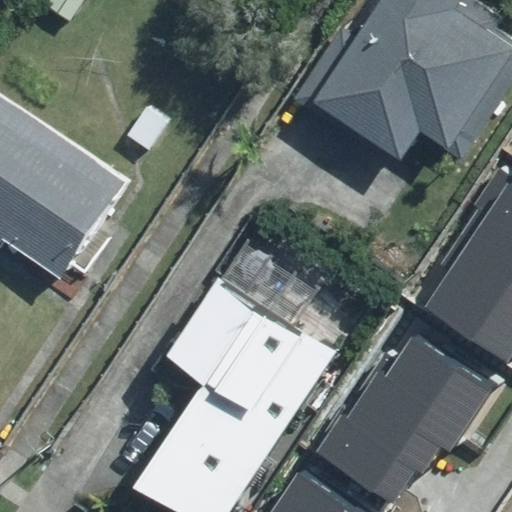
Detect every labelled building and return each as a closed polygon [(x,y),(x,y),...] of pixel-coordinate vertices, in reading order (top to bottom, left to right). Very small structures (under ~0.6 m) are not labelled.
[(433,129),(471,154),(511,92),(511,33),(473,7),(477,0),(398,0),(372,40),(350,26),(303,94),(374,142),(381,130),(416,154),(433,129)] [(139,180),(0,90),(0,225),(76,275),(139,180)] [(174,120),(153,106),(147,116),(133,107),(121,125),(156,148),(174,120)] [(511,181),(441,290),(511,335),(511,181)] [(229,510),(340,341),(230,269),(185,337),(221,361),(155,461),(229,510)] [(506,371),(425,320),(373,401),(363,395),(339,432),(421,485),(456,429),(465,435),(506,371)] [(411,511),(314,448),(271,511),(411,511)]
